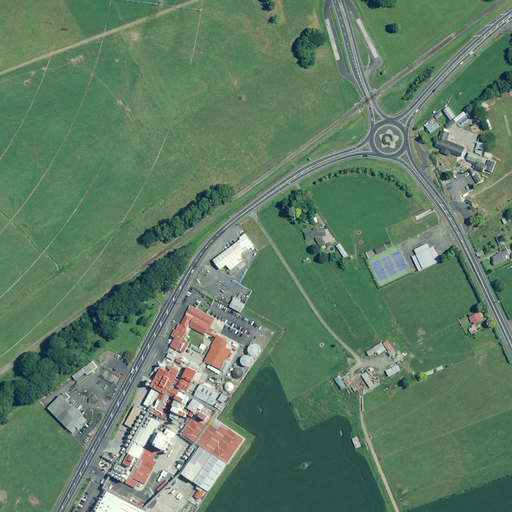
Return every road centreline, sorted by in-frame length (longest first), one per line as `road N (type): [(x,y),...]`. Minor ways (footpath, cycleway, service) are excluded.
road 1 (primary): [(302,172),(206,249),(57,511)]
road 2 (track): [(0,69),(187,0)]
road 3 (primary): [(439,201),(511,348)]
road 4 (primary): [(373,130),(339,5)]
road 5 (primary): [(393,121),(486,36)]
road 6 (primary): [(339,5),(365,82),(388,120)]
road 7 (primary): [(486,36),(404,131)]
